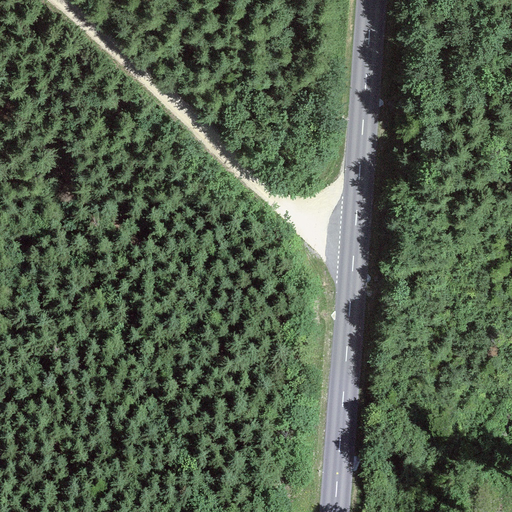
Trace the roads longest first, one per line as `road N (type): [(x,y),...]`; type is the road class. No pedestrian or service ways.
road 1 (tertiary): [(328,511),(366,0)]
road 2 (track): [(68,0),(135,84),(241,167),(340,275)]
